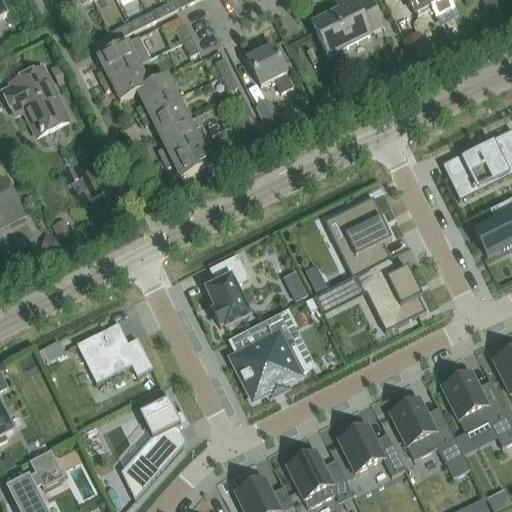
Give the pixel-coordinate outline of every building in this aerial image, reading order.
[(92,2),(91,0),(67,0),(73,12),(92,2)] [(170,17),(189,7),(185,0),(181,0),(166,8),(170,17)] [(369,1),(355,9),(350,0),(344,0),(340,2),(345,11),(312,28),(328,60),(370,39),(368,36),(382,29),(369,1)] [(437,20),(453,12),(446,0),(406,0),(415,16),(431,8),(437,20)] [(504,19),(493,0),(486,0),(482,2),(493,25),(504,19)] [(152,26),(170,17),(166,8),(147,17),(152,26)] [(132,36),(152,26),(147,17),(128,27),(132,36)] [(113,45),(132,36),(128,27),(109,36),(113,45)] [(169,27),(152,37),(161,52),(178,42),(169,27)] [(175,32),(182,46),(191,41),(184,27),(175,32)] [(95,55),(113,45),(109,36),(90,46),(95,55)] [(404,45),(420,77),(443,65),(434,47),(425,52),(418,38),(404,45)] [(198,56),(191,41),(182,46),(189,60),(198,56)] [(100,86),(137,68),(149,62),(138,42),(127,47),(127,46),(98,61),(105,74),(96,78),(100,86)] [(274,84),(278,92),(280,97),(292,91),(272,50),(246,63),(260,90),(274,84)] [(214,67),(221,81),(230,76),(223,62),(214,67)] [(149,91),(148,89),(137,68),(100,86),(105,96),(113,91),(120,105),(138,96),(149,91)] [(3,95),(15,120),(27,113),(39,138),(36,139),(36,141),(69,125),(42,72),(10,88),(11,90),(3,95)] [(238,91),(230,76),(221,81),(229,95),(238,91)] [(140,121),(177,103),(166,80),(148,89),(149,91),(138,96),(144,108),(135,112),(140,121)] [(159,138),(188,124),(177,103),(140,121),(144,130),(153,126),(159,138)] [(236,110),(243,123),(251,119),(245,105),(236,110)] [(255,112),(268,137),(282,130),(270,105),(255,112)] [(259,134),(251,119),(243,123),(250,138),(259,134)] [(193,135),(188,124),(159,138),(165,151),(157,155),(161,164),(198,145),(206,142),(200,131),(193,135)] [(211,152),(206,142),(198,145),(161,164),(166,173),(174,168),(181,182),(209,167),(204,156),(211,152)] [(477,150),(441,168),(452,191),(454,191),(453,190),(467,184),(473,195),(498,182),(499,185),(511,178),(511,158),(509,160),(502,144),(494,148),(492,145),(478,153),(477,150)] [(24,219),(5,183),(0,185),(0,225),(2,229),(24,219)] [(474,236),(487,261),(511,247),(511,201),(488,214),(489,215),(490,214),(495,225),(474,236)] [(387,260),(382,248),(391,244),(386,233),(388,232),(387,230),(385,231),(380,221),(376,223),(367,204),(335,220),(347,245),(336,250),(351,282),(354,280),(390,261),(389,259),(387,260)] [(225,332),(250,319),(235,289),(248,283),(237,260),(209,274),(216,288),(205,293),(216,314),(212,315),(220,331),(224,330),(225,332)] [(425,315),(414,292),(417,290),(407,271),(397,276),(390,261),(354,280),(362,296),(369,293),(376,306),(374,307),(386,332),(383,333),(385,336),(425,315)] [(304,293),(292,300),(296,308),(308,301),(304,293)] [(323,316),(334,310),(326,295),(312,302),(321,320),(324,318),(323,316)] [(312,303),(305,307),(311,317),(318,313),(312,303)] [(253,352),(232,363),(253,404),(299,380),(298,378),(312,370),(302,350),(287,357),(279,340),(293,332),(284,315),(245,336),(253,352)] [(152,374),(137,343),(128,348),(118,328),(76,349),(96,388),(131,370),(136,381),(152,374)] [(58,345),(41,354),(47,364),(63,355),(58,345)] [(511,356),(493,366),(510,398),(511,396),(511,356)] [(12,434),(0,410),(0,393),(7,391),(0,378),(0,446),(7,443),(5,438),(12,434)] [(511,446),(511,429),(495,395),(483,401),(471,378),(442,392),(465,437),(488,425),(502,452),(511,446)] [(167,404),(139,418),(151,443),(120,477),(134,506),(182,452),(173,433),(187,427),(181,413),(174,417),(167,404)] [(470,474),(443,421),(431,427),(419,404),(390,419),(413,464),(437,452),(453,483),(470,474)] [(405,474),(391,448),(379,454),(367,430),(338,445),(355,477),(382,463),(392,481),(405,474)] [(64,481),(50,454),(29,465),(42,492),(64,481)] [(353,500),(340,474),(328,480),(316,457),(287,471),(307,511),(308,511),(335,498),(340,507),(343,506),(350,502),(353,500)] [(45,511),(29,480),(29,479),(5,491),(13,507),(14,507),(16,511),(45,511)] [(293,511),(288,500),(276,506),(264,483),(235,498),(242,511),(293,511)] [(504,493),(486,502),(491,511),(502,511),(511,508),(504,493)] [(108,511),(123,511),(118,500),(106,506),(108,511)] [(350,502),(343,506),(345,511),(349,511),(354,510),(350,502)]
